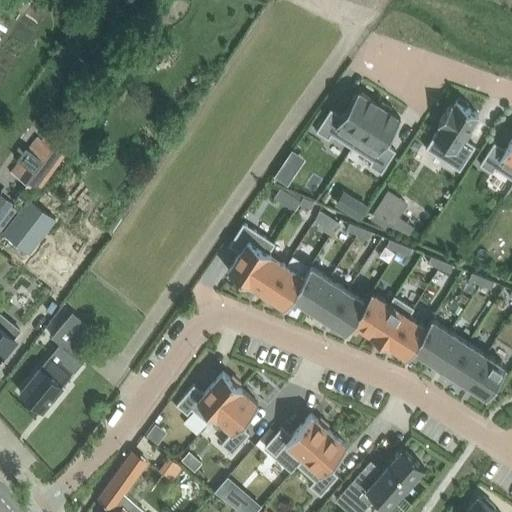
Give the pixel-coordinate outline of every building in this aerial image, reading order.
[(282,13),(250,59),(286,85),(320,36),(296,20),(295,22),(282,13)] [(391,37),(392,27),(372,23),(370,33),(391,37)] [(330,109),(317,129),(328,137),(331,132),(351,145),(377,105),(358,91),(342,116),(330,109)] [(442,124),(427,147),(459,168),(473,145),(462,137),(477,113),(466,107),(468,103),(459,98),(457,101),(456,100),(453,105),(450,103),(438,122),(442,124)] [(377,105),(351,145),(372,159),(369,163),(380,170),(393,149),(382,141),(397,118),(391,113),(394,108),(383,102),(380,106),(377,105)] [(36,135),(11,170),(32,185),(57,151),(66,140),(50,128),(41,140),(36,135)] [(494,142),(480,163),(492,170),(494,166),(511,177),(511,138),(505,149),(494,142)] [(281,166),(274,176),(287,185),(294,175),(281,166)] [(387,188),(372,212),(392,225),(398,215),(407,201),(387,188)] [(0,228),(17,206),(11,202),(13,199),(0,189),(0,228)] [(343,189),(334,202),(357,217),(366,204),(343,189)] [(302,195),(299,203),(311,207),(314,200),(302,195)] [(30,198),(4,232),(29,251),(55,218),(30,198)] [(319,209),(315,218),(323,223),(329,214),(319,209)] [(243,220),(227,244),(239,251),(228,268),(248,281),(268,251),(269,252),(276,242),(243,220)] [(349,221),(346,228),(357,233),(360,225),(349,221)] [(360,225),(357,233),(368,237),(371,230),(360,225)] [(389,237),(386,244),(398,249),(400,242),(389,237)] [(400,242),(398,249),(409,254),(411,247),(400,242)] [(268,251),(248,281),(267,293),(286,263),(269,252),(268,251)] [(431,254),(428,261),(439,266),(442,259),(431,254)] [(442,259),(439,266),(450,271),(453,263),(442,259)] [(286,263),(267,293),(283,304),(303,273),(286,263)] [(303,273),(283,304),(286,306),(287,303),(295,308),(300,301),(310,307),(329,277),(309,264),(303,273)] [(472,271),(469,278),(480,283),(483,275),(472,271)] [(483,275),(480,283),(491,287),(494,280),(483,275)] [(329,277),(310,307),(327,318),(347,288),(329,277)] [(347,288),(327,318),(344,329),(363,299),(347,288)] [(363,299),(344,329),(346,331),(348,328),(356,333),(360,326),(370,332),(390,302),(388,301),(370,289),(363,299)] [(390,302),(370,332),(388,344),(408,313),(410,314),(415,306),(393,292),(388,301),(390,302)] [(22,300),(10,310),(31,334),(43,324),(22,300)] [(0,357),(1,356),(4,352),(17,336),(15,335),(20,328),(0,310),(0,357)] [(408,313),(388,344),(407,356),(408,355),(407,354),(426,325),(425,324),(410,314),(408,313)] [(426,325),(407,354),(408,355),(416,360),(420,354),(430,360),(450,329),(430,316),(425,324),(426,325)] [(32,375),(20,391),(43,410),(55,394),(63,385),(62,385),(83,360),(77,355),(92,337),(67,317),(51,336),(60,342),(40,366),(32,375)] [(450,329),(430,360),(448,372),(469,341),(450,329)] [(469,341),(448,372),(465,383),(485,352),(469,341)] [(485,352),(465,383),(487,397),(507,366),(485,352)] [(194,383),(176,403),(187,413),(192,408),(209,423),(216,416),(242,386),(239,384),(241,381),(233,373),(230,377),(223,370),(204,392),(194,383)] [(242,386),(216,416),(232,430),(221,442),(232,452),(250,432),(239,423),(259,401),(242,386)] [(282,424),(265,444),(276,454),(292,469),(296,464),(303,456),(329,427),(328,426),(330,423),(321,415),(319,418),(312,412),(292,433),(282,424)] [(303,456),(296,464),(314,479),(309,484),(320,494),(338,474),(328,465),(347,443),(329,427),(303,456)] [(370,458),(335,498),(343,505),(353,493),(367,505),(375,496),(387,507),(424,466),(402,446),(382,468),(370,458)] [(122,462),(98,497),(113,508),(115,505),(120,509),(117,511),(145,511),(124,493),(138,473),(122,462)] [(499,511),(479,494),(463,511),(499,511)]
